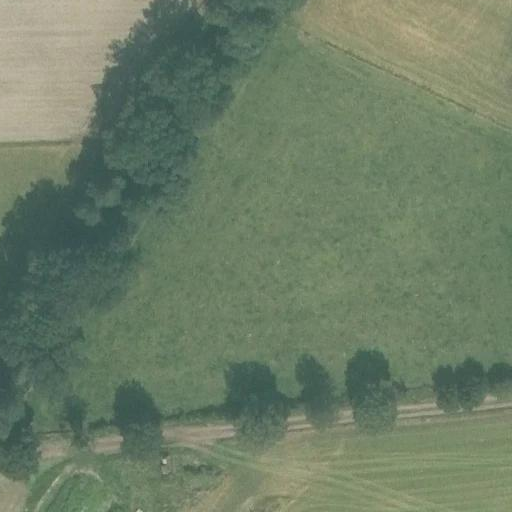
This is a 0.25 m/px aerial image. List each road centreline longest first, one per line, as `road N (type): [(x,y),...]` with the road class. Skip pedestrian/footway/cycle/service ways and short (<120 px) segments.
road 1 (track): [(0,459),(511,402)]
road 2 (track): [(237,0),(0,360)]
